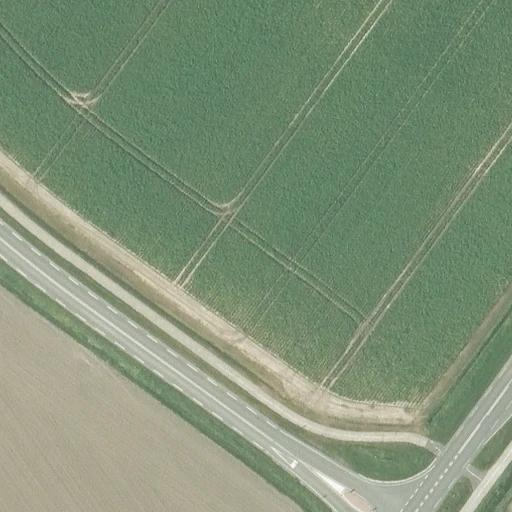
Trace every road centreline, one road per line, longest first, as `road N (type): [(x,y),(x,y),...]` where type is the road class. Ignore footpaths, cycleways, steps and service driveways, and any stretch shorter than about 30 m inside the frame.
road 1 (secondary): [(311,468),(0,239)]
road 2 (secondary): [(415,511),(511,381)]
